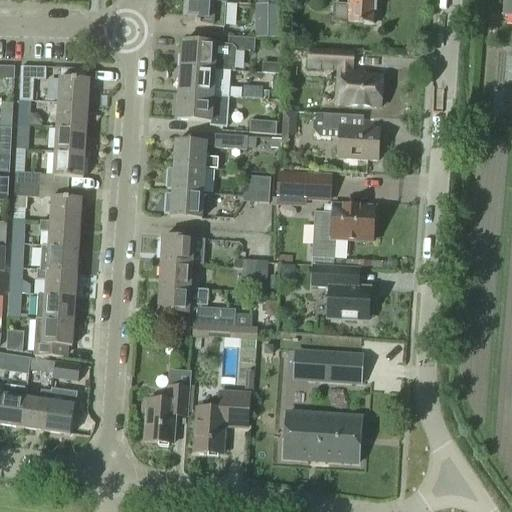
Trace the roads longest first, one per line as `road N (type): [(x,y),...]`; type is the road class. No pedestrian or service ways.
road 1 (residential): [(463,482),(438,445),(425,398),(449,0)]
road 2 (residential): [(107,481),(136,33)]
road 3 (residential): [(303,511),(107,481)]
road 4 (residential): [(136,33),(0,29)]
